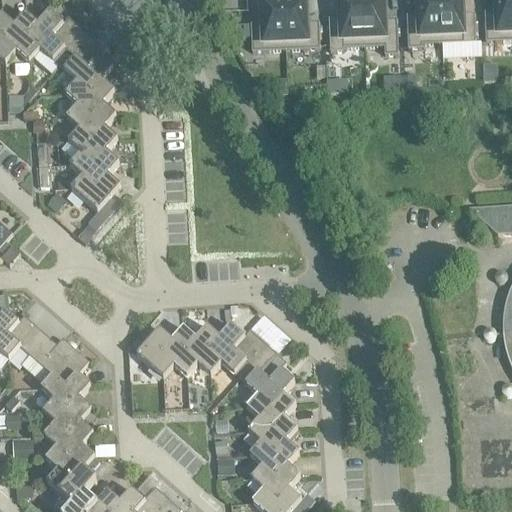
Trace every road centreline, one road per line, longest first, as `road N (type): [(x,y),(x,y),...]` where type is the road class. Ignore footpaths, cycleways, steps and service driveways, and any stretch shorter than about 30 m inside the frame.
road 1 (unclassified): [(327,283),(303,224),(177,0)]
road 2 (residential): [(147,294),(135,36),(88,0)]
road 3 (unknown): [(352,330),(394,306),(416,307),(448,490)]
road 4 (unclassified): [(383,511),(363,356),(327,283)]
road 5 (residential): [(257,297),(320,378),(330,501)]
road 6 (residential): [(96,324),(116,426),(198,511)]
road 7 (unknown): [(220,76),(286,83),(319,72),(317,0)]
